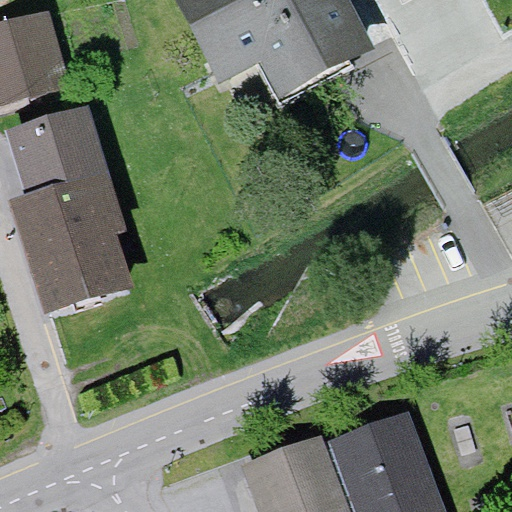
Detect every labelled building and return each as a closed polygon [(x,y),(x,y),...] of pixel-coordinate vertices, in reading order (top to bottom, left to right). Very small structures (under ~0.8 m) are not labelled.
[(350,66),(315,0),(152,0),(202,95),(239,76),(259,114),(350,66)] [(393,0),(402,16),(432,0),(393,0)] [(34,18),(0,27),(0,116),(58,100),(34,18)] [(44,321),(123,293),(88,194),(106,188),(80,115),(0,143),(0,144),(19,197),(2,203),(44,321)] [(450,511),(422,424),(253,478),(264,511),(450,511)]
